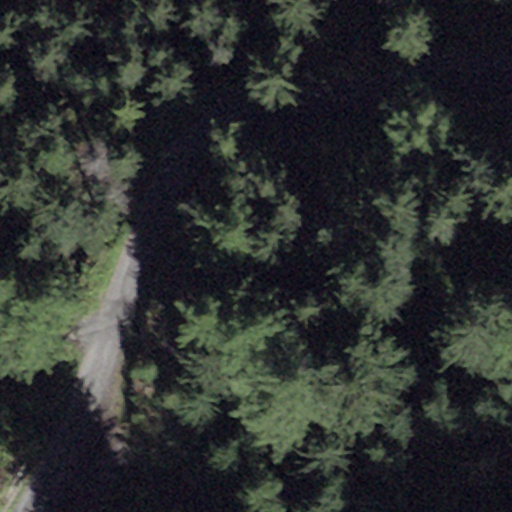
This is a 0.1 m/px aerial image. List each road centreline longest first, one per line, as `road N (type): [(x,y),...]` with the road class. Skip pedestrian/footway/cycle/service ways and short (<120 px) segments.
road 1 (track): [(511,65),(260,105),(210,124),(178,150),(74,456),(36,511)]
road 2 (track): [(74,456),(147,470),(177,485),(191,511)]
